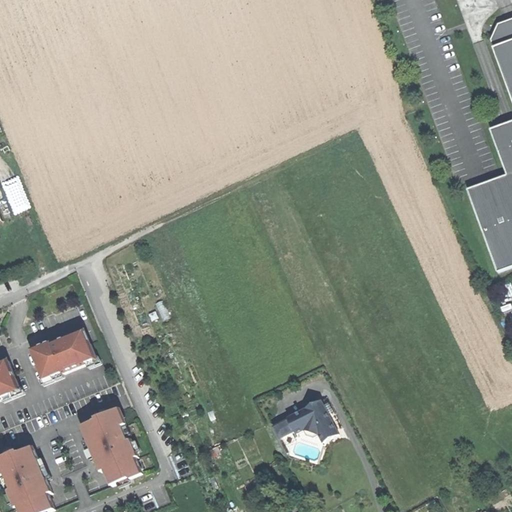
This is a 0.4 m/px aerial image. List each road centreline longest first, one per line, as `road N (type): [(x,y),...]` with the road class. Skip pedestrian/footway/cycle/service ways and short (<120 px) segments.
road 1 (track): [(410,110),(82,266)]
road 2 (residential): [(91,511),(170,475),(82,266)]
road 3 (unknown): [(411,0),(475,168)]
